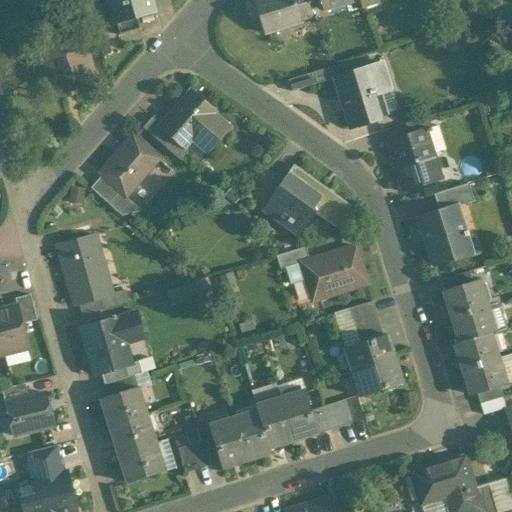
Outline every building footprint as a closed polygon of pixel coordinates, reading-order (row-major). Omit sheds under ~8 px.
[(87,0),(86,0),(73,3),(80,31),(94,27),(87,0)] [(106,0),(114,25),(116,25),(119,36),(141,30),(138,18),(155,14),(151,0),(106,0)] [(253,0),(264,34),(302,23),(297,6),(294,0),(253,0)] [(83,38),(45,48),(52,74),(48,75),(53,95),(96,83),(83,38)] [(335,78),(333,79),(338,95),(340,94),(350,129),(382,119),(374,95),(392,89),(384,63),(335,78)] [(332,67),(288,81),(292,92),(333,79),(335,78),(332,67)] [(161,125),(160,127),(171,137),(185,148),(195,136),(210,149),(229,128),(214,115),(215,113),(190,92),(161,125)] [(428,117),(406,124),(410,135),(427,130),(432,129),(428,117)] [(161,125),(152,118),(143,129),(163,146),(171,137),(160,127),(161,125)] [(410,135),(386,142),(398,181),(402,192),(442,180),(434,153),(445,150),(438,126),(432,129),(427,130),(410,135)] [(160,160),(132,135),(98,174),(101,177),(119,192),(126,198),(160,160)] [(269,199),(261,210),(285,228),(289,223),(302,232),(315,214),(335,229),(351,206),(294,165),(283,181),(269,199)] [(267,170),(252,186),(265,195),(265,196),(269,199),(283,181),(267,170)] [(119,192),(101,177),(90,189),(108,205),(119,192)] [(468,184),(434,195),(439,212),(456,207),(457,207),(474,202),(468,184)] [(265,195),(252,186),(244,196),(255,204),(261,202),(265,196),(265,195)] [(439,212),(419,219),(434,265),(471,254),(466,237),(469,236),(468,232),(465,233),(457,207),(456,207),(439,212)] [(95,236),(57,247),(74,306),(79,305),(100,299),(112,296),(95,236)] [(310,261),(301,263),(313,301),(367,284),(355,247),(310,261)] [(305,248),(276,257),(280,270),(301,263),(310,261),(305,248)] [(470,272),(446,279),(450,290),(473,283),(470,272)] [(450,290),(444,292),(452,318),(487,306),(479,281),(473,283),(450,290)] [(31,295),(15,299),(17,306),(18,306),(22,324),(37,321),(31,295)] [(100,299),(79,305),(82,317),(103,310),(100,299)] [(372,302),(350,309),(353,321),(376,314),(372,302)] [(487,306),(452,318),(459,343),(460,343),(490,333),(490,334),(507,329),(499,303),(487,306)] [(17,306),(7,309),(5,312),(0,313),(0,335),(5,355),(28,349),(22,324),(18,306),(17,306)] [(135,314),(81,330),(94,375),(101,373),(126,366),(120,345),(142,338),(135,314)] [(376,314),(353,321),(357,332),(380,325),(376,314)] [(380,325),(357,332),(360,343),(383,336),(380,325)] [(490,333),(460,343),(459,343),(455,344),(463,370),(498,359),(490,334),(490,333)] [(360,343),(345,348),(353,373),(395,360),(387,335),(383,336),(360,343)] [(498,359),(463,370),(471,395),(477,393),(500,386),(506,384),(498,359)] [(395,360),(353,373),(360,397),(403,384),(395,360)] [(126,366),(101,373),(105,385),(134,376),(142,374),(138,362),(126,366)] [(134,376),(105,385),(108,397),(137,388),(134,376)] [(25,384),(2,390),(5,404),(28,398),(25,384)] [(500,386),(477,393),(480,404),(480,405),(502,398),(503,397),(500,386)] [(108,397),(101,399),(110,428),(146,417),(137,388),(108,397)] [(305,391),(281,399),(294,441),(318,434),(311,412),(305,391)] [(28,398),(5,404),(9,418),(16,423),(19,435),(54,427),(46,394),(28,398)] [(357,397),(346,401),(353,424),(364,420),(357,397)] [(502,398),(480,405),(484,415),(506,409),(502,398)] [(281,399),(256,407),(257,412),(258,411),(269,449),(294,441),(281,399)] [(346,401),(334,404),(341,427),(353,424),(346,401)] [(334,404),(323,408),(330,431),(341,427),(334,404)] [(323,408),(311,412),(318,434),(318,435),(330,431),(323,408)] [(257,412),(233,419),(246,461),(271,454),(269,449),(258,411),(257,412)] [(146,417),(110,428),(119,455),(155,444),(146,417)] [(233,419),(209,427),(213,439),(220,463),(222,469),(246,461),(233,419)] [(213,439),(201,443),(209,466),(220,463),(213,439)] [(201,443),(190,447),(197,470),(209,466),(201,443)] [(155,444),(119,455),(128,484),(164,473),(155,444)] [(57,446),(27,454),(34,481),(64,474),(57,446)] [(190,447),(178,450),(186,474),(197,470),(190,447)] [(465,458),(411,474),(421,505),(445,498),(449,511),(481,511),(474,487),(465,458)] [(34,481),(32,482),(36,497),(21,501),(23,511),(75,511),(73,502),(75,501),(70,483),(68,484),(66,473),(64,474),(34,481)] [(498,511),(490,483),(474,487),(481,511),(498,511)] [(335,511),(331,500),(292,511),(335,511)]
